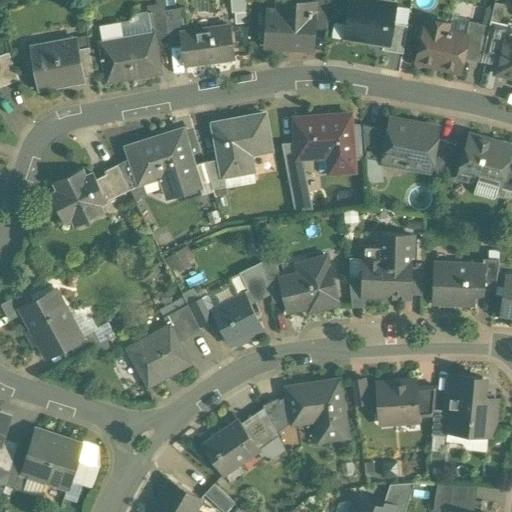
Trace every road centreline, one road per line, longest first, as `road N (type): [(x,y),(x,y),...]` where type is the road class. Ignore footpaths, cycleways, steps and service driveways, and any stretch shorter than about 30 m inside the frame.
road 1 (residential): [(511,112),(292,74),(62,119),(48,125),(26,160),(0,244)]
road 2 (residential): [(152,434),(264,362),(346,340),(436,337),(511,347)]
road 3 (residential): [(0,373),(152,434)]
